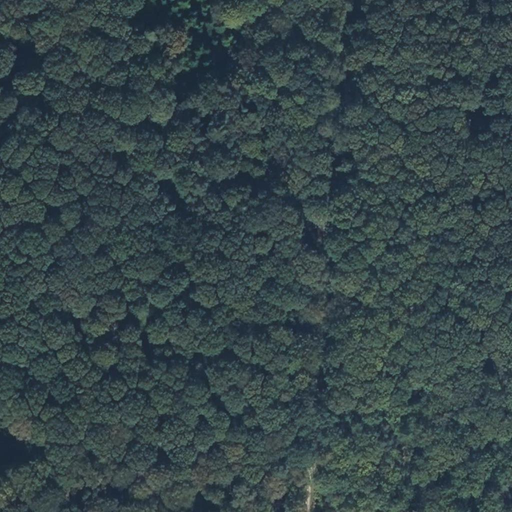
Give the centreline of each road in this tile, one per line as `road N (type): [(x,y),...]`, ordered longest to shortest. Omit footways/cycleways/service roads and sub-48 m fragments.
road 1 (track): [(346,0),(322,291)]
road 2 (track): [(322,291),(306,511)]
